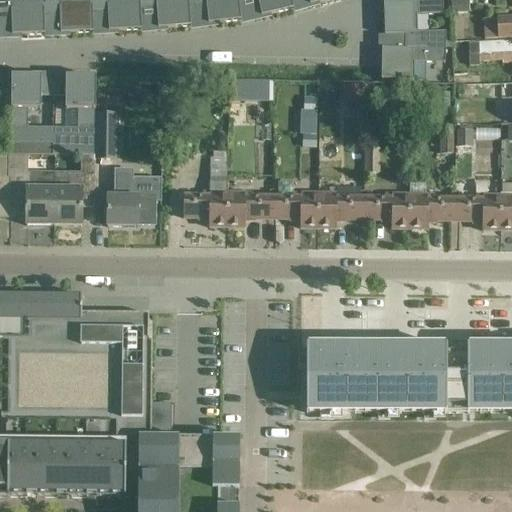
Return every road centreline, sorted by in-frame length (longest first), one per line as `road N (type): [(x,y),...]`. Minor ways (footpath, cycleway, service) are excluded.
road 1 (residential): [(511,273),(0,268)]
road 2 (residential): [(0,60),(357,37)]
